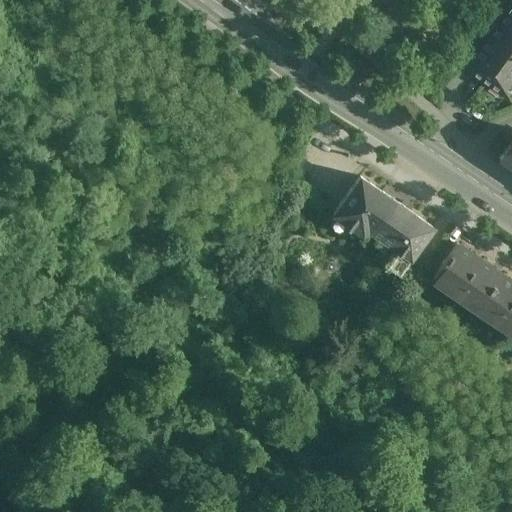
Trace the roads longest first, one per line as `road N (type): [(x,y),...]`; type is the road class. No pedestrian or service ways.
road 1 (primary): [(511,213),(215,13)]
road 2 (track): [(315,137),(261,174),(297,103)]
